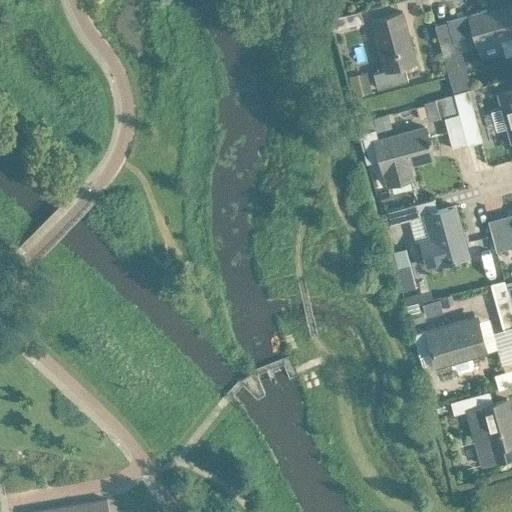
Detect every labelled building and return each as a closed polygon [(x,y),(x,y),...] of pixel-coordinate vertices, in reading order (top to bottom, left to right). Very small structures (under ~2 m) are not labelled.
[(485,10),(468,14),(434,24),(452,91),(453,91),(467,87),(470,87),(470,85),(464,87),(458,66),(460,66),(453,42),(474,36),(477,45),(503,38),(507,50),(511,52),(511,51),(511,5),(486,12),(485,10)] [(333,30),(364,21),(361,10),(329,18),(333,30)] [(416,62),(403,14),(402,11),(371,19),(385,70),(378,72),(382,87),(409,80),(405,65),(416,62)] [(453,91),(456,105),(459,113),(467,144),(481,140),(467,87),(453,91)] [(511,88),(499,92),(511,140),(511,88)] [(467,144),(459,113),(445,117),(453,148),(467,144)] [(375,129),(360,133),(367,161),(379,158),(382,170),(384,169),(388,183),(413,177),(408,159),(432,153),(430,142),(432,141),(431,137),(428,138),(425,126),(378,139),(375,129)] [(469,254),(455,205),(437,210),(434,198),(388,210),(391,224),(424,214),(430,236),(420,239),(427,266),(469,254)] [(511,212),(488,219),(496,250),(510,246),(508,240),(511,238),(511,212)] [(511,326),(511,307),(508,294),(495,298),(503,329),(511,326)] [(438,299),(423,303),(426,314),(442,310),(438,299)] [(486,349),(477,319),(456,325),(454,320),(425,328),(413,332),(419,353),(431,350),(435,363),(458,357),(460,364),(462,366),(472,363),(474,361),(472,353),(486,349)] [(428,362),(415,365),(419,378),(431,375),(428,362)] [(511,416),(507,398),(492,402),(490,390),(451,401),(454,412),(468,408),(483,463),(511,455),(511,416)] [(107,498),(58,506),(28,511),(27,511),(105,511),(109,511),(107,498)]
